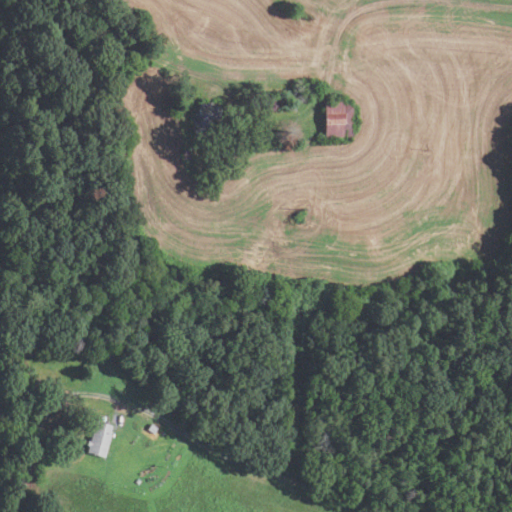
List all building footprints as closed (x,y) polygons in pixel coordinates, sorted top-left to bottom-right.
[(267,110),(266,96),(284,95),(285,109),(267,110)] [(324,102),(324,137),(351,136),(351,101),(324,102)] [(209,136),(191,136),(191,114),(193,114),(193,107),(198,107),(198,104),(218,104),(218,108),(220,108),(220,119),(209,119),(209,136)] [(182,150),(190,150),(190,159),(182,159),(182,150)] [(95,421),(89,442),(87,441),(86,445),(88,446),(86,453),(104,458),(111,435),(109,434),(111,426),(95,421)] [(153,434),(147,430),(150,424),(157,428),(153,434)]
